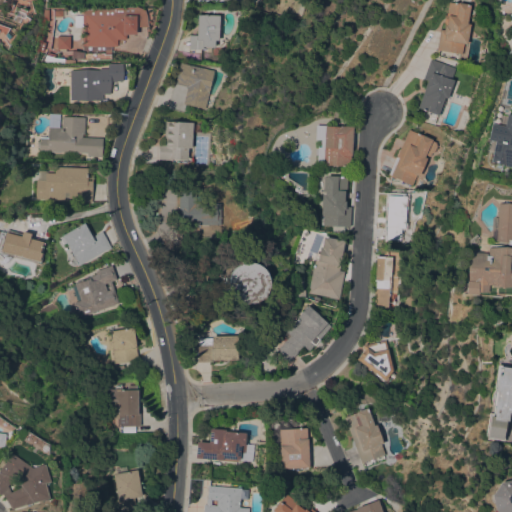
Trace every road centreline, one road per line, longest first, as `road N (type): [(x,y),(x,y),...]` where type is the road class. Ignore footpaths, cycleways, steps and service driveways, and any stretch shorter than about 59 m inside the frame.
road 1 (residential): [(168,511),(175,398),(164,333),(114,198),(114,173),(169,0)]
road 2 (residential): [(175,398),(300,381),(327,361),(346,326),(362,167),(378,113)]
road 3 (residential): [(300,381),(350,493)]
